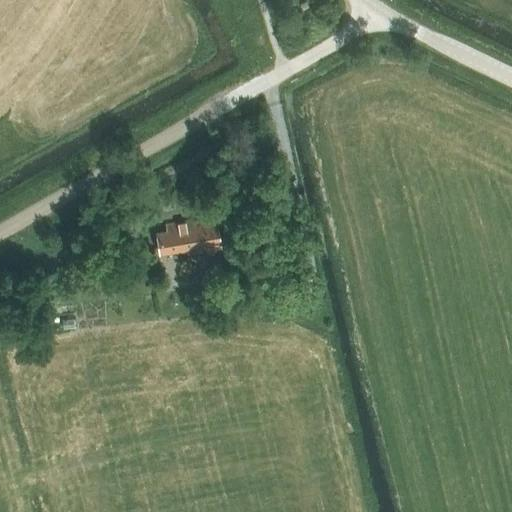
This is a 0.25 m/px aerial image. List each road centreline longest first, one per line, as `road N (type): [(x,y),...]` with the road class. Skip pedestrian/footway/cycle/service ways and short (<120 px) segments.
road 1 (unclassified): [(0,234),(381,15)]
road 2 (tertiary): [(511,79),(381,15)]
